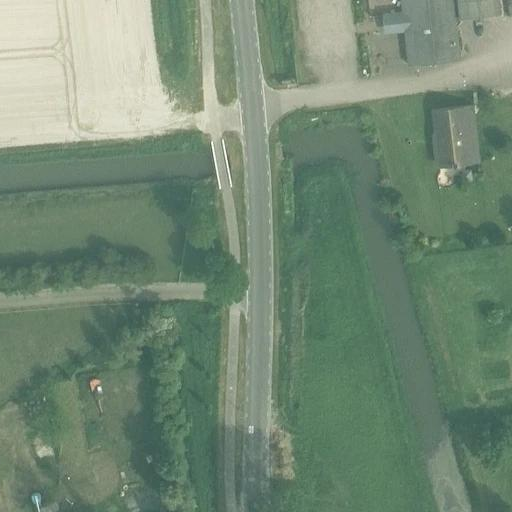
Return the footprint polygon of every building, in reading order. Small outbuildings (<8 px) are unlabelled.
[(500,16),(497,0),(400,0),(403,14),(387,16),(389,31),(404,30),(408,65),(460,58),(455,21),(460,21),(500,16)] [(439,166),(470,162),(463,106),(432,110),(439,166)] [(468,171),(461,175),(462,182),(472,181),(471,170),(468,171)] [(36,462),(55,458),(49,431),(30,436),(36,462)] [(99,511),(94,482),(81,484),(83,499),(57,503),(58,511),(99,511)]
